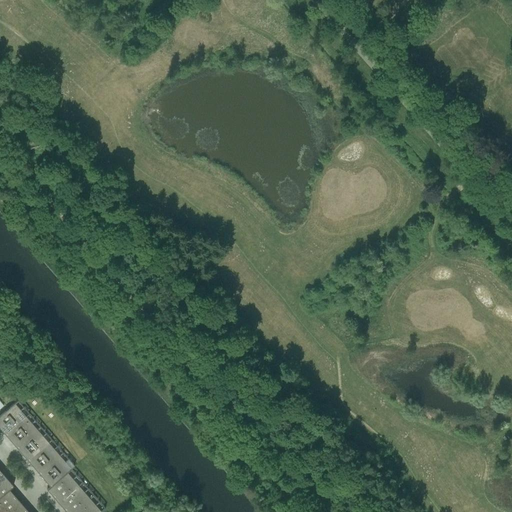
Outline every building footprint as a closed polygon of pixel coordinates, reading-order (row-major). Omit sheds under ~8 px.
[(0,415),(0,427),(23,407),(17,400),(0,415)] [(0,427),(0,429),(4,435),(29,414),(23,407),(0,427)] [(4,435),(10,442),(35,420),(29,414),(4,435)] [(10,442),(16,448),(40,427),(35,420),(10,442)] [(16,448),(21,454),(46,433),(40,427),(16,448)] [(21,454),(27,461),(51,440),(46,433),(21,454)] [(27,461),(32,467),(57,446),(51,440),(27,461)] [(32,467),(38,474),(63,453),(57,446),(32,467)] [(38,474),(44,480),(68,459),(63,453),(38,474)] [(44,480),(49,487),(50,487),(71,469),(74,466),(68,459),(44,480)] [(46,490),(52,497),(77,476),(71,469),(50,487),(49,487),(46,490)] [(52,497),(58,503),(82,482),(77,476),(52,497)] [(0,485),(0,497),(9,490),(13,486),(7,479),(0,485)] [(58,503),(63,510),(88,489),(82,482),(58,503)] [(63,510),(65,511),(73,511),(93,495),(88,489),(63,510)] [(0,509),(15,497),(9,490),(0,497),(0,509)] [(73,511),(86,511),(99,502),(93,495),(73,511)] [(0,509),(0,511),(9,511),(20,503),(15,497),(0,509)] [(99,502),(86,511),(100,511),(105,509),(99,502)] [(9,511),(22,511),(26,509),(20,503),(9,511)]
